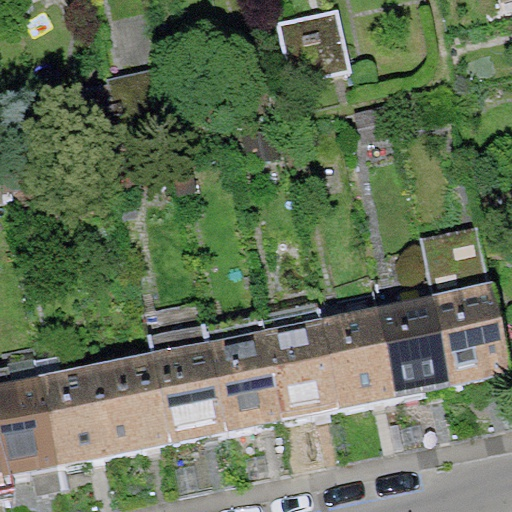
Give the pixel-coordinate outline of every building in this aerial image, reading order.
[(291,90),(349,77),(335,17),(278,29),(291,90)] [(181,140),(167,78),(109,91),(109,94),(122,153),(181,140)] [(122,153),(109,94),(35,109),(48,168),(122,153)] [(433,311),(450,393),(464,390),(506,381),(476,233),(419,244),(433,311)] [(433,311),(377,322),(394,404),(407,402),(450,393),(433,311)] [(238,436),(281,427),(264,346),(259,321),(203,333),(208,357),(225,439),(238,436)] [(351,413),(394,404),(377,322),(321,334),(337,416),(351,413)] [(208,357),(203,333),(147,344),(152,368),(168,450),(181,447),(225,439),(208,357)] [(264,346),(281,427),(297,424),(337,416),(321,334),(264,346)] [(168,450),(152,368),(95,380),(112,461),(125,459),(168,450)] [(8,375),(0,376),(0,486),(14,483),(31,480),(35,495),(59,490),(56,473),(39,391),(39,390),(12,395),(8,375)] [(39,391),(56,473),(69,470),(112,461),(95,380),(39,391)]
